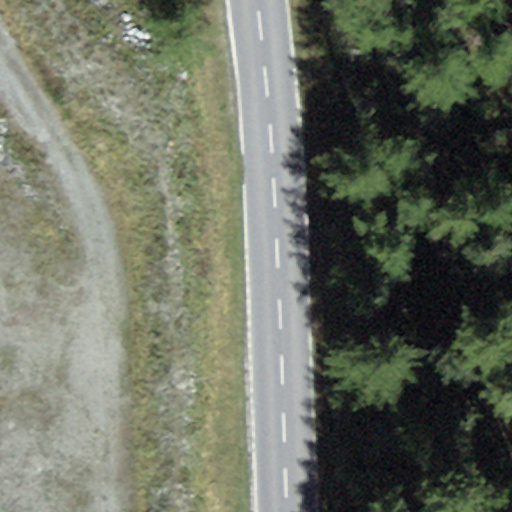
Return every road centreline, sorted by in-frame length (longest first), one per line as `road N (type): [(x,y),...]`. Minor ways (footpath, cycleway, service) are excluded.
road 1 (tertiary): [(255,0),(288,511)]
road 2 (track): [(0,42),(61,149),(102,251),(105,511)]
